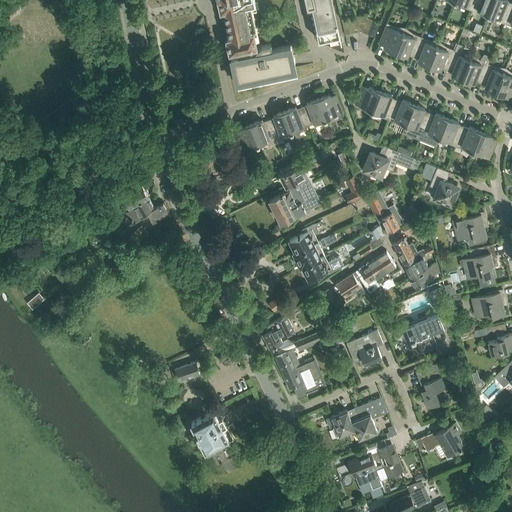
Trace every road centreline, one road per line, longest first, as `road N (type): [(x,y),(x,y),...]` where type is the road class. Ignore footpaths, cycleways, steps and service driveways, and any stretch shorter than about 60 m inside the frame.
road 1 (residential): [(283,416),(159,144)]
road 2 (residential): [(510,119),(367,62),(333,73)]
road 3 (residential): [(159,144),(127,0)]
